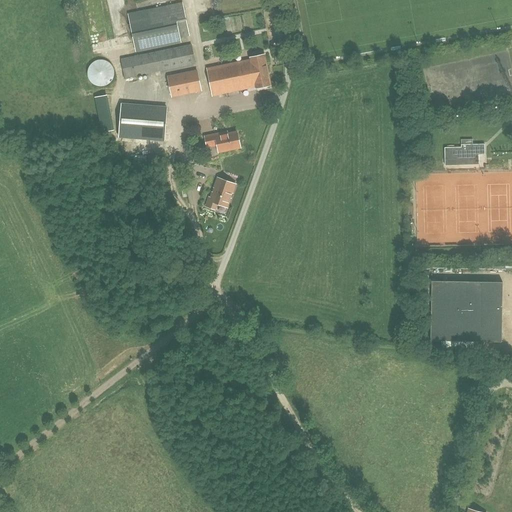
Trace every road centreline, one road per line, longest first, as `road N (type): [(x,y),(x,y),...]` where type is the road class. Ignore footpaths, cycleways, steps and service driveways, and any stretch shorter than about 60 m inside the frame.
road 1 (residential): [(276,0),(287,77),(218,293),(364,511)]
road 2 (unclassified): [(453,511),(490,386),(499,379),(511,384)]
